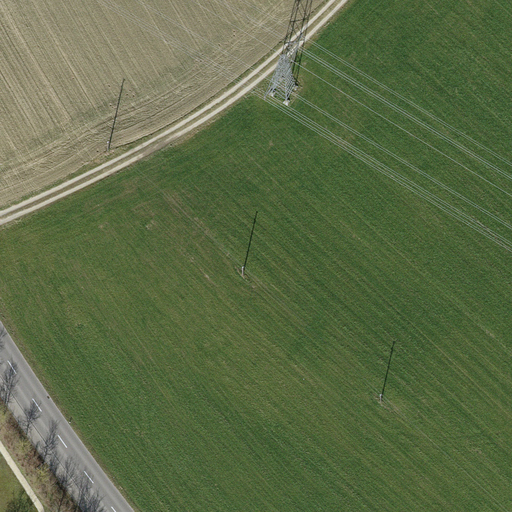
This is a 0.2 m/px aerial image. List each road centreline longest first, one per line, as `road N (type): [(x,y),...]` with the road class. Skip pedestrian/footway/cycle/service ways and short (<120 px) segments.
road 1 (track): [(339,0),(201,116),(0,217)]
road 2 (tertiary): [(115,511),(0,347)]
